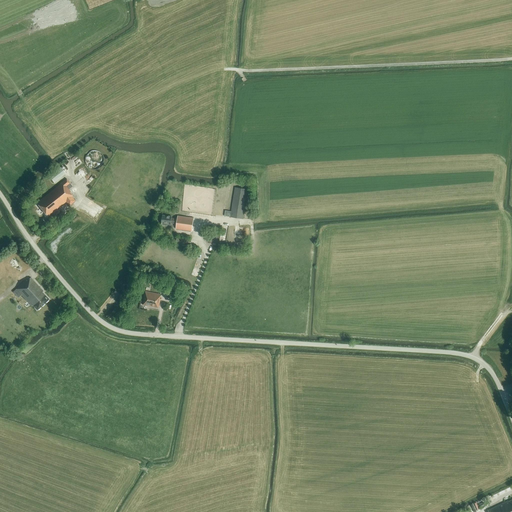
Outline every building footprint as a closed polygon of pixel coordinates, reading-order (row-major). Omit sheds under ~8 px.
[(93,169),(102,165),(99,156),(101,155),(99,150),(88,154),(93,169)] [(66,173),(61,167),(49,176),(54,182),(66,173)] [(73,186),(70,183),(67,178),(37,202),(48,216),(52,213),(52,212),(53,211),(53,212),(66,201),(69,205),(75,200),(72,196),(73,196),(70,192),(71,191),(69,189),(73,186)] [(243,219),(248,189),(236,187),(232,211),(226,210),(225,216),(231,217),(243,219)] [(163,215),(161,225),(167,226),(167,224),(171,224),(171,223),(177,224),(176,229),(192,231),(194,218),(178,216),(178,219),(172,218),(172,216),(163,215)] [(191,245),(192,239),(177,237),(176,243),(191,245)] [(37,310),(49,299),(43,292),(44,291),(31,277),(27,281),(26,280),(13,292),(18,297),(21,294),(32,306),(33,305),(37,310)] [(9,284),(5,280),(3,278),(0,280),(2,282),(7,287),(9,284)] [(160,298),(161,294),(146,291),(143,305),(159,308),(161,298),(160,298)] [(16,302),(19,299),(13,293),(10,296),(16,302)] [(13,300),(9,295),(2,302),(6,307),(13,300)] [(511,511),(511,499),(509,501),(488,510),(489,511),(511,511)]
